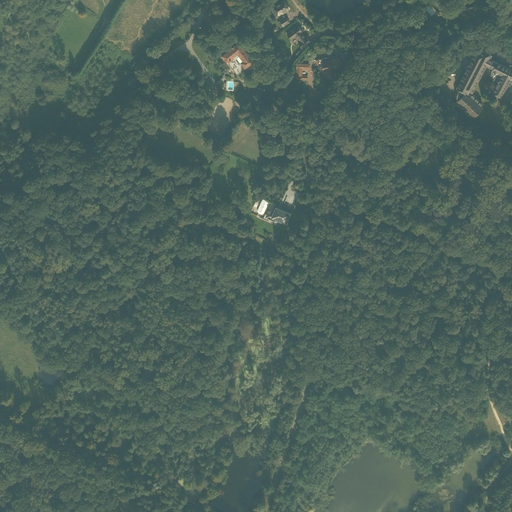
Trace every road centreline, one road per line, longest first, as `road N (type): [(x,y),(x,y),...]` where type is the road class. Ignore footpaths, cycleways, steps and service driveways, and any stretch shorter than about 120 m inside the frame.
road 1 (unclassified): [(236,0),(309,126)]
road 2 (track): [(310,255),(178,206)]
road 3 (track): [(436,240),(482,153),(511,135)]
